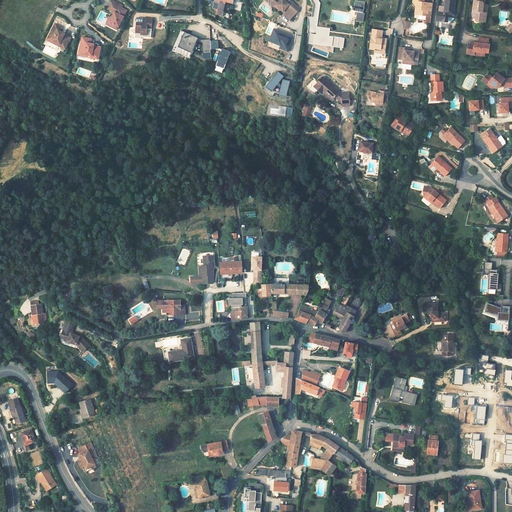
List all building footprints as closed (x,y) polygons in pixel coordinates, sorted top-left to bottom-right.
[(123,5),(112,0),(111,2),(117,5),(112,16),(110,15),(108,20),(118,26),(127,10),(121,8),(123,5)] [(213,0),(214,1),(212,8),(218,10),(217,14),(223,16),(224,11),(223,11),(224,4),(225,2),(232,3),(233,0),(213,0)] [(265,0),(269,3),(269,2),(274,6),(276,4),(280,8),(283,11),(286,13),(284,14),(290,20),(300,8),(290,0),(285,0),(284,0),(265,0)] [(432,14),(433,3),(426,2),(426,3),(424,3),(424,0),(412,0),(413,2),(416,2),(415,6),(417,8),(417,14),(426,15),(428,13),(432,14)] [(455,0),(444,0),(444,6),(445,6),(445,7),(439,7),(439,12),(440,12),(439,20),(442,20),(442,21),(447,21),(448,14),(453,14),(455,0)] [(474,0),(473,11),(476,12),(475,21),(485,22),(486,13),(485,13),(482,12),(483,4),(485,4),(485,0),(474,0)] [(363,14),(364,2),(355,1),(355,4),(350,4),(349,9),(354,10),(358,11),(356,21),(362,22),(364,14),(363,14)] [(117,5),(111,2),(108,9),(112,11),(110,15),(112,16),(117,5)] [(152,29),(152,18),(143,18),(143,23),(136,22),(136,33),(141,33),(141,34),(147,34),(147,32),(147,29),(152,29)] [(118,26),(108,20),(106,23),(117,28),(118,26)] [(60,25),(55,22),(48,36),(59,43),(65,46),(70,35),(65,33),(65,32),(61,30),(58,28),(60,25)] [(202,38),(210,37),(210,25),(201,25),(202,38)] [(290,41),(292,36),(274,29),(271,36),(275,38),(273,43),(281,46),(282,44),(285,46),(283,50),(288,51),(290,45),(289,45),(290,41)] [(381,38),(382,31),(373,29),(370,49),(375,50),(375,49),(381,49),(381,51),(385,52),(387,39),(383,39),(382,40),(380,39),(381,38)] [(191,51),(179,45),(185,32),(184,32),(177,46),(191,52),(195,42),(191,51)] [(210,53),(210,39),(201,40),(185,32),(179,45),(191,51),(195,42),(197,43),(198,41),(201,43),(202,53),(210,53)] [(82,37),(79,53),(91,55),(90,57),(97,58),(100,46),(94,45),(94,44),(90,43),(86,42),(87,38),(82,37)] [(488,44),(488,39),(479,38),(479,43),(475,42),(475,44),(471,44),(468,43),(467,54),(485,56),(485,52),(488,53),(489,44),(488,44)] [(222,73),(231,51),(223,47),(215,70),(222,73)] [(408,51),(404,50),(404,48),(399,47),(399,49),(398,54),(398,60),(402,60),(402,62),(412,63),(412,65),(417,65),(418,64),(419,53),(414,52),(414,51),(408,51)] [(286,95),(290,81),(282,79),(280,85),(278,83),(283,77),(277,72),(272,78),(272,79),(271,81),(270,80),(266,85),(272,90),(274,92),(278,93),(286,95)] [(511,86),(511,78),(505,79),(497,73),(493,78),(488,73),(482,80),(487,85),(489,82),(497,88),(500,85),(502,83),(505,85),(505,87),(511,86)] [(439,82),(439,75),(430,75),(431,83),(433,83),(434,92),(432,92),(430,93),(431,101),(441,100),(441,92),(443,92),(442,84),(442,82),(439,82)] [(335,96),(342,104),(343,106),(349,106),(349,105),(355,105),(355,100),(349,100),(349,92),(342,92),(342,94),(323,77),(315,87),(320,91),(322,89),(324,91),(332,99),(335,96)] [(388,98),(389,92),(384,91),(384,94),(378,94),(378,93),(368,92),(368,95),(369,97),(372,98),(372,102),(377,102),(377,105),(387,106),(388,98)] [(377,105),(377,102),(372,102),(372,98),(369,97),(368,95),(367,105),(376,106),(377,105)] [(511,96),(501,98),(502,103),(499,103),(499,112),(509,111),(508,107),(511,106),(511,96)] [(483,100),(469,102),(470,111),(484,109),(483,100)] [(278,114),(279,103),(268,102),(267,114),(278,114)] [(303,102),(298,112),(301,113),(302,110),(304,111),(307,104),(303,102)] [(292,115),(293,107),(279,106),(279,114),(292,115)] [(409,134),(414,125),(406,120),(405,122),(401,119),(402,118),(404,115),(400,112),(393,123),(397,125),(396,128),(401,131),(401,129),(409,134)] [(465,141),(451,127),(444,134),(450,141),(458,148),(465,141)] [(498,141),(489,128),(480,135),(489,147),(491,146),(494,151),(501,146),(498,141)] [(376,160),(378,144),(373,144),(373,143),(369,142),(368,144),(366,144),(365,142),(360,141),(359,155),(361,155),(360,158),(376,160)] [(452,169),(438,156),(432,163),(439,170),(445,176),(452,169)] [(439,170),(432,163),(430,164),(438,171),(439,170)] [(440,208),(447,200),(431,187),(425,195),(432,201),(440,208)] [(441,194),(450,200),(452,198),(443,191),(441,194)] [(507,216),(497,201),(497,200),(495,197),(493,199),(487,203),(489,206),(488,207),(493,215),(494,214),(499,221),(507,216)] [(506,251),(507,233),(498,233),(497,240),(497,251),(506,251)] [(213,256),(203,256),(204,266),(199,266),(200,276),(191,276),(191,283),(203,282),(203,283),(213,283),(213,275),(212,265),(214,265),(213,256)] [(236,256),(229,257),(230,261),(231,273),(238,272),(237,271),(241,270),(240,260),(237,260),(236,256)] [(230,261),(219,262),(220,272),(224,272),(224,273),(231,273),(230,261)] [(492,262),(483,262),(482,274),(488,274),(487,288),(495,289),(495,291),(500,292),(501,284),(497,284),(498,273),(496,273),(497,270),(491,269),(492,262)] [(271,296),(270,284),(262,284),(263,295),(271,296)] [(297,293),(298,285),(271,284),(271,293),(297,293)] [(308,290),(308,285),(298,285),(297,293),(306,295),(308,290)] [(343,295),(338,304),(345,308),(350,299),(343,295)] [(319,310),(318,312),(301,305),(295,318),(306,323),(307,320),(314,325),(318,319),(322,322),(327,314),(325,313),(328,308),(325,306),(326,304),(328,305),(331,301),(325,298),(319,310)] [(180,300),(163,300),(163,312),(166,312),(170,312),(170,315),(185,315),(185,305),(180,305),(180,300)] [(34,317),(37,322),(40,325),(43,323),(44,324),(47,322),(48,318),(46,315),(44,315),(42,312),(44,311),(39,303),(30,309),(35,317),(34,317)] [(437,313),(437,309),(437,303),(427,303),(428,314),(431,314),(431,318),(432,318),(432,321),(445,320),(445,313),(437,313)] [(494,305),(490,304),(487,312),(494,315),(494,314),(498,315),(498,320),(508,321),(509,306),(501,306),(500,308),(494,305)] [(247,310),(247,306),(231,307),(235,319),(247,318),(247,315),(248,315),(248,310),(247,310)] [(342,309),(336,306),(333,312),(339,315),(342,309)] [(346,331),(356,312),(347,307),(345,311),(348,312),(345,318),(339,328),(338,331),(343,333),(346,331)] [(345,311),(342,309),(339,315),(345,318),(348,312),(345,311)] [(400,329),(406,326),(404,323),(409,320),(406,314),(401,317),(392,322),(393,325),(390,326),(396,337),(402,334),(400,329)] [(136,315),(129,319),(132,324),(139,320),(136,315)] [(261,348),(260,321),(251,322),(252,348),(261,348)] [(65,344),(77,348),(83,354),(90,347),(80,338),(79,339),(76,338),(73,337),(73,336),(71,335),(73,327),(65,325),(61,337),(64,338),(63,341),(65,344)] [(339,344),(340,339),(316,333),(314,342),(329,346),(330,344),(330,342),(339,344)] [(453,355),(452,334),(443,335),(444,350),(442,351),(442,355),(453,355)] [(194,357),(191,338),(181,340),(183,349),(169,352),(170,361),(194,357)] [(358,344),(346,341),(343,352),(347,353),(347,355),(351,356),(353,350),(357,351),(358,344)] [(212,356),(210,346),(203,347),(205,357),(212,356)] [(293,363),(294,352),(286,352),(284,362),(286,363),(293,363)] [(262,361),(261,353),(253,354),(253,360),(253,362),(262,361)] [(244,365),(247,365),(247,375),(252,375),(252,361),(244,360),(244,365)] [(262,365),(262,361),(253,362),(256,387),(265,386),(262,365)] [(291,389),(292,367),(286,366),(286,363),(284,362),(278,362),(278,364),(277,364),(277,371),(285,371),(284,388),(291,389)] [(302,379),(316,384),(320,375),(321,373),(311,369),(304,366),(303,365),(302,370),(302,379)] [(344,383),(349,371),(339,367),(336,375),(337,376),(336,379),(333,386),(340,389),(343,383),(344,383)] [(58,370),(47,370),(48,383),(54,383),(65,393),(74,384),(58,370)] [(324,393),(325,390),(320,387),(302,380),(297,378),(296,393),(301,393),(302,388),(316,394),(317,393),(321,395),(323,392),(324,393)] [(394,388),(391,398),(396,399),(396,398),(399,399),(399,396),(403,397),(402,401),(412,404),(415,394),(403,391),(404,385),(406,380),(396,378),(394,388)] [(278,406),(279,396),(267,396),(267,401),(267,405),(278,406)] [(356,406),(355,417),(360,418),(361,413),(366,414),(368,403),(368,398),(364,397),(363,403),(357,402),(356,406)] [(95,415),(90,399),(79,402),(82,409),(84,418),(95,415)] [(20,405),(10,408),(12,414),(14,413),(15,416),(17,423),(26,420),(20,405)] [(240,412),(238,405),(234,406),(234,407),(229,408),(231,415),(236,414),(240,412)] [(276,435),(268,411),(260,414),(268,440),(277,437),(276,435)] [(31,429),(21,432),(25,444),(36,441),(31,429)] [(296,466),(299,445),(302,431),(293,430),(292,435),(290,445),(288,455),(286,466),(286,471),(256,468),(256,474),(260,475),(274,476),(288,477),(290,477),(291,466),(296,466)] [(394,435),(393,446),(399,446),(400,445),(405,445),(405,444),(413,444),(413,434),(405,433),(405,435),(405,437),(401,437),(401,435),(394,435)] [(290,445),(292,435),(289,435),(287,434),(281,440),(284,444),(290,445)] [(328,439),(319,435),(314,434),(311,435),(311,440),(310,445),(320,449),(322,445),(323,446),(328,449),(333,453),(333,452),(350,464),(354,457),(348,453),(338,446),(334,443),(328,439)] [(437,441),(437,436),(428,435),(427,453),(436,454),(437,441)] [(96,452),(90,439),(77,444),(79,449),(77,450),(79,455),(77,456),(79,462),(82,461),(84,464),(88,463),(89,465),(94,463),(90,455),(96,452)] [(228,449),(226,440),(201,445),(202,451),(205,450),(206,454),(210,453),(210,455),(223,453),(222,450),(228,449)] [(325,453),(330,457),(333,453),(328,449),(325,453)] [(36,465),(43,464),(41,451),(34,452),(36,465)] [(328,460),(327,461),(324,460),(315,458),(314,468),(321,469),(330,475),(336,466),(328,460)] [(365,474),(366,470),(362,467),(359,473),(358,473),(357,492),(365,493),(366,474),(365,474)] [(46,469),(37,475),(47,490),(56,484),(46,469)] [(197,487),(199,497),(209,495),(209,494),(210,494),(209,488),(207,489),(205,480),(204,475),(192,477),(193,483),(194,488),(197,487)] [(288,477),(274,476),(273,489),(286,490),(288,477)] [(250,496),(249,509),(254,509),(255,505),(258,505),(258,503),(263,503),(264,490),(260,490),(260,483),(252,482),(251,489),(247,488),(246,495),(250,496)] [(413,509),(415,485),(407,485),(406,492),(405,509),(413,509)] [(466,501),(467,510),(470,510),(474,509),(481,508),(479,490),(468,492),(469,501),(466,501)]
